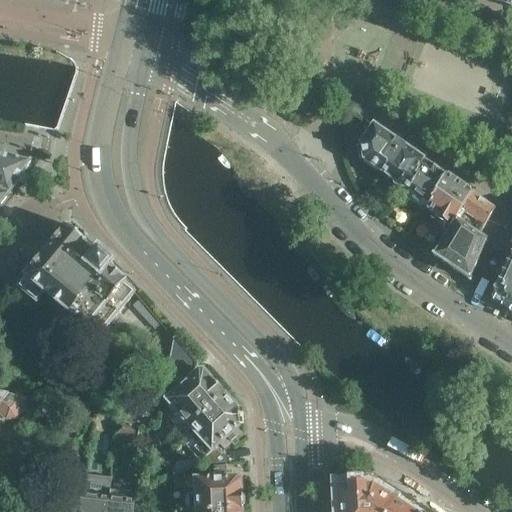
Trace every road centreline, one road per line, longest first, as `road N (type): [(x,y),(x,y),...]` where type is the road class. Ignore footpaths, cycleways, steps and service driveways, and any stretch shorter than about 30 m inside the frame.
road 1 (tertiary): [(466,315),(391,260),(302,161),(135,44)]
road 2 (secondary): [(297,416),(290,376),(276,354),(148,223),(110,146)]
road 3 (secondary): [(104,162),(117,223),(252,364),(271,413)]
road 4 (tertiary): [(297,416),(371,435),(481,511)]
road 5 (residential): [(511,199),(385,115)]
